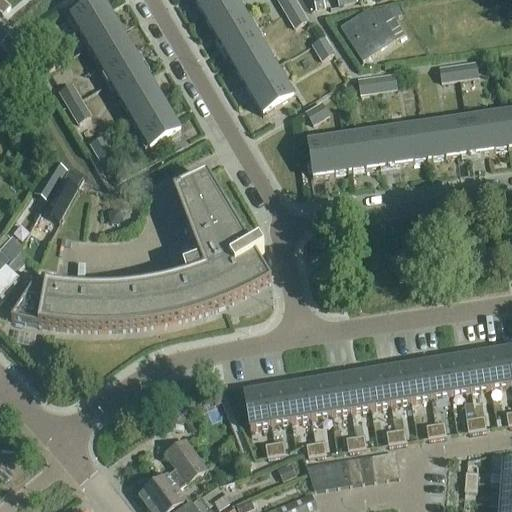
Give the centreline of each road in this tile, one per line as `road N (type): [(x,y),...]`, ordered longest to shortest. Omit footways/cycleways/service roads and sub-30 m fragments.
road 1 (residential): [(60,442),(163,369),(300,338)]
road 2 (residential): [(279,230),(150,0)]
road 3 (residential): [(511,193),(279,230)]
road 4 (residential): [(300,338),(511,307)]
